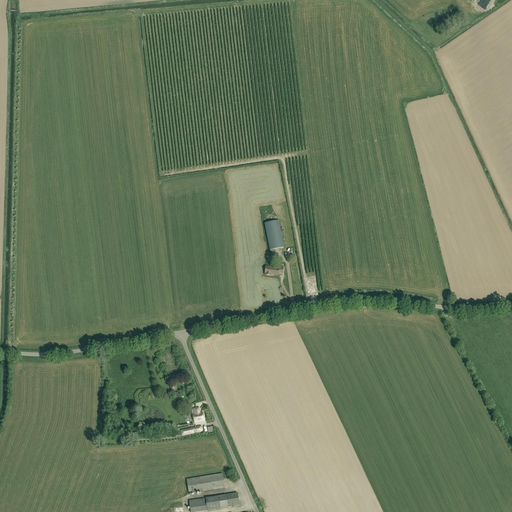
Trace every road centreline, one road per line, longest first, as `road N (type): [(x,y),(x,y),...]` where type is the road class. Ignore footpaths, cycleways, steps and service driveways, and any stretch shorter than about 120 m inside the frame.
road 1 (unclassified): [(511,304),(343,300),(179,333)]
road 2 (unclassified): [(257,511),(179,333)]
road 3 (unclassified): [(0,352),(69,352),(179,333)]
